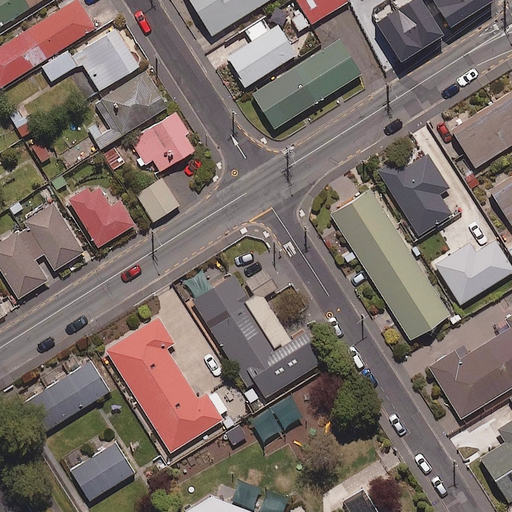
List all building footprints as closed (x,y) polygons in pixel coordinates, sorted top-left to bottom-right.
[(0,0),(0,27),(42,0),(0,0)] [(0,88),(96,28),(77,0),(76,0),(0,48),(0,88)] [(269,0),(189,0),(212,36),(269,0)] [(348,3),(346,0),(296,0),(299,5),(286,13),(298,33),(348,3)] [(402,61),(443,36),(421,0),(395,0),(373,13),(402,61)] [(454,0),(440,0),(452,19),(462,13),(454,0)] [(244,32),(252,43),(227,59),(246,87),(296,55),(278,27),(270,31),(263,20),(244,32)] [(138,68),(115,30),(76,53),(99,91),(138,68)] [(361,75),(339,40),(252,95),(274,130),(361,75)] [(51,81),(76,66),(67,52),(42,67),(51,81)] [(112,143),(167,107),(145,72),(95,104),(110,129),(93,140),(100,151),(101,150),(112,143)] [(511,92),(452,131),(476,169),(511,145),(511,92)] [(33,129),(16,110),(8,117),(25,136),(33,129)] [(184,136),(188,134),(176,113),(130,140),(145,165),(152,160),(160,173),(193,152),(184,136)] [(41,138),(30,145),(43,167),(54,160),(41,138)] [(112,143),(101,150),(114,171),(125,163),(112,143)] [(450,189),(428,155),(404,171),(398,162),(379,174),(419,236),(452,215),(440,195),(450,189)] [(511,176),(489,191),(511,227),(511,176)] [(179,206),(161,178),(136,195),(154,223),(179,206)] [(110,207),(97,186),(88,192),(86,188),(68,199),(98,248),(135,226),(120,201),(110,207)] [(447,309),(369,187),(330,211),(407,334),(447,309)] [(83,253),(54,205),(26,222),(56,270),(83,253)] [(45,254),(28,226),(0,243),(0,271),(18,300),(48,281),(35,261),(45,254)] [(249,389),(243,393),(250,404),(256,400),(259,404),(324,361),(305,331),(291,341),(264,299),(278,290),(264,269),(248,280),(257,294),(249,300),(233,276),(192,303),(249,389)] [(0,298),(0,318),(9,313),(0,298)] [(511,388),(511,315),(498,324),(503,333),(459,360),(454,352),(429,367),(461,419),(511,388)] [(105,351),(168,454),(222,421),(219,417),(227,412),(214,391),(198,401),(167,350),(175,345),(159,318),(105,351)] [(109,391),(91,362),(26,403),(45,432),(109,391)] [(511,421),(497,431),(505,443),(480,459),(508,503),(511,500),(511,421)] [(135,473),(115,442),(69,470),(88,501),(135,473)] [(377,511),(363,489),(342,502),(347,511),(377,511)]
